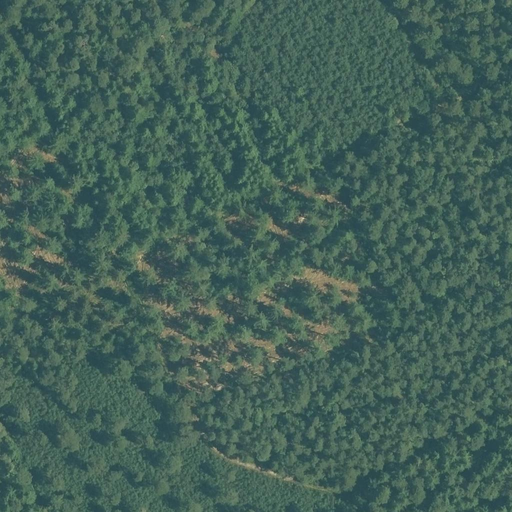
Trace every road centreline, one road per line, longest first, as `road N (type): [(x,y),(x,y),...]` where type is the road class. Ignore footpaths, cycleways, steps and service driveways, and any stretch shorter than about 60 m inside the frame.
road 1 (track): [(511,67),(122,260)]
road 2 (track): [(374,511),(359,494),(216,444),(122,260)]
road 3 (track): [(122,260),(0,9)]
road 4 (track): [(352,492),(511,409)]
road 5 (track): [(122,260),(0,321)]
